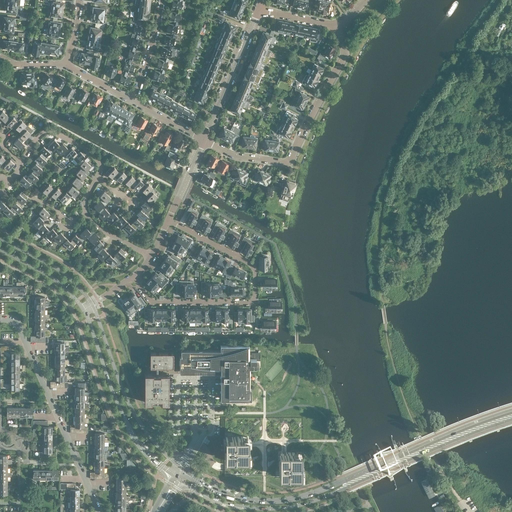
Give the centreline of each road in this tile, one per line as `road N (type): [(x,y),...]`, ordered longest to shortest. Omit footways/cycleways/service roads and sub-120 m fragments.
road 1 (residential): [(132,276),(157,302),(253,300),(252,266),(167,220)]
road 2 (residential): [(0,319),(20,329),(98,511)]
road 3 (secondary): [(83,309),(136,441),(177,477)]
road 4 (secondary): [(182,469),(129,405),(92,304)]
road 5 (secondary): [(177,477),(230,504),(264,509),(306,503),(345,483)]
road 6 (secondary): [(345,483),(511,415)]
road 7 (secondary): [(345,483),(254,500),(182,469)]
road 8 (residential): [(289,158),(344,56),(337,24)]
road 9 (residential): [(203,138),(258,8)]
road 10 (residential): [(97,178),(98,158),(50,130),(22,163)]
